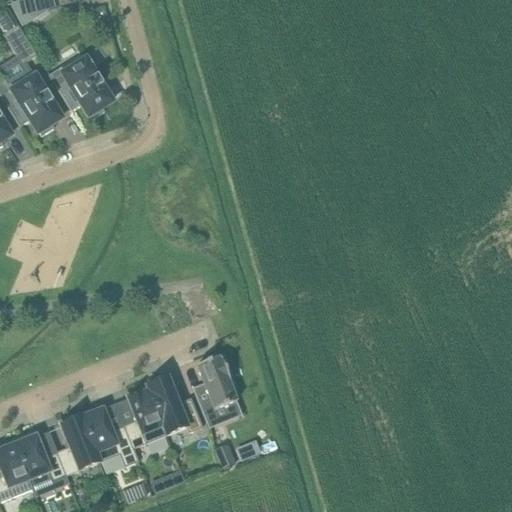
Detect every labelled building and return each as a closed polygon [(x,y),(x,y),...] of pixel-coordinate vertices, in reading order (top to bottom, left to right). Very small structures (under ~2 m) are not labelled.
[(80,3),(79,0),(41,0),(45,12),(80,3)] [(36,58),(17,27),(3,36),(22,67),(36,58)] [(82,56),(48,77),(71,114),(72,114),(71,113),(80,107),(87,118),(89,117),(91,122),(104,114),(101,110),(111,104),(101,87),(102,87),(97,79),(96,77),(95,78),(82,56)] [(29,123),(37,135),(38,134),(41,138),(53,131),(51,126),(60,120),(50,104),(51,103),(45,94),(44,95),(31,73),(7,88),(4,83),(0,86),(0,99),(19,130),(29,123)] [(0,148),(3,147),(0,143),(10,137),(0,121),(0,120),(0,119),(0,148)] [(206,425),(218,420),(215,412),(236,404),(227,382),(229,381),(227,377),(230,376),(225,364),(222,365),(221,361),(219,361),(218,359),(213,361),(212,358),(200,363),(201,366),(196,368),(203,386),(205,390),(194,395),(206,425)] [(167,379),(146,388),(166,438),(186,430),(188,435),(201,430),(190,401),(178,406),(167,379)] [(137,464),(138,464),(132,451),(166,438),(146,388),(124,396),(135,423),(123,428),(137,464)] [(100,406),(79,415),(99,465),(119,457),(124,470),(137,464),(123,428),(111,433),(100,406)] [(65,478),(99,465),(79,415),(57,423),(68,450),(56,455),(65,478)] [(33,433),(12,442),(32,492),(33,491),(31,488),(50,480),(52,484),(65,478),(56,455),(43,460),(33,433)] [(0,446),(0,474),(1,477),(0,477),(0,504),(32,492),(12,442),(0,446)]
